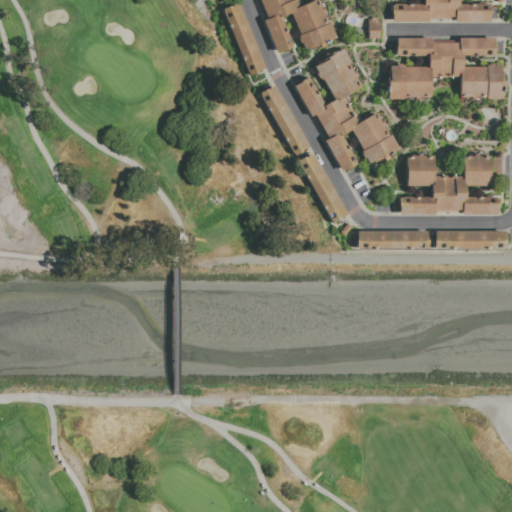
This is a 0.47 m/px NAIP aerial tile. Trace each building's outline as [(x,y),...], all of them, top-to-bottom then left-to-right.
[(332,40),(319,0),(315,0),(296,6),(294,0),(254,0),(271,54),(291,48),(281,16),(290,14),(301,49),(332,40)] [(390,21),(488,21),(488,4),(457,4),(456,0),(421,0),(421,4),(390,4),(390,21)] [(221,9),(245,75),(263,69),(238,2),(221,9)] [(367,38),(378,38),(378,18),(366,19),(367,38)] [(384,98),(429,98),(428,77),(458,77),(458,98),(500,97),(500,66),(461,66),(461,56),(493,56),(493,38),(456,38),(456,42),(430,43),(430,38),(394,38),(394,56),(426,56),(426,66),(386,66),(386,80),(384,80),(384,98)] [(395,150),(377,112),(355,122),(343,96),(360,88),(342,50),(313,63),(331,101),(321,105),(308,77),(295,83),(337,172),(354,164),(341,134),(350,130),(366,164),(395,150)] [(258,92),(290,156),(306,148),(274,84),(258,92)] [(345,215),(311,153),(295,161),(329,223),(345,215)] [(397,213),(496,213),(496,197),(464,197),(464,185),(488,185),(488,155),(461,155),(461,176),(432,176),(432,155),(404,155),(404,186),(429,186),(429,197),(397,197),(397,213)] [(425,230),(354,231),(355,249),(425,249),(425,230)] [(432,231),(432,249),(503,249),(503,231),(432,231)]
